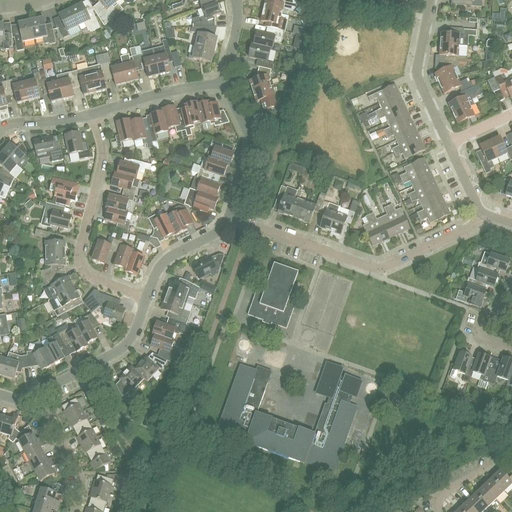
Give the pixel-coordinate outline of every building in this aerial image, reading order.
[(112,8),(117,4),(113,0),(96,0),(105,10),(100,14),(104,19),(114,11),(112,8)] [(184,7),(186,1),(186,0),(182,0),(182,3),(172,7),(173,11),(184,7)] [(202,9),(217,4),(215,0),(186,0),(186,1),(193,3),(193,4),(199,2),(202,9)] [(288,6),(284,5),(266,1),(263,12),(282,16),(287,17),(289,11),(287,10),(288,6)] [(194,28),(207,28),(215,27),(215,18),(221,15),(217,4),(202,9),(205,16),(192,21),(194,24),(194,28)] [(101,30),(96,19),(92,11),(87,14),(82,5),(71,11),(78,27),(84,24),(88,32),(93,34),(101,30)] [(67,32),(78,27),(71,11),(59,16),(63,25),(58,28),(64,39),(69,36),(67,32)] [(287,17),(282,16),(263,12),(261,22),(274,25),(273,30),(284,32),(285,33),(288,17),(287,17)] [(46,45),(49,44),(49,45),(56,44),(53,30),(46,31),(44,19),(31,22),(35,40),(43,39),(44,43),(46,45)] [(4,24),(3,24),(3,23),(0,21),(0,48),(1,50),(2,51),(4,52),(8,51),(9,57),(14,57),(12,36),(5,37),(4,24)] [(23,43),(35,40),(31,22),(19,24),(21,37),(14,38),(17,52),(24,51),(23,43)] [(196,47),(214,52),(217,39),(207,36),(205,35),(207,28),(194,28),(192,28),(191,33),(199,35),(196,47)] [(284,32),(273,30),(270,29),(268,36),(257,33),(254,46),(270,50),(272,51),(274,44),(281,45),(284,32)] [(441,34),(440,45),(459,47),(468,47),(469,37),(476,37),(477,31),(464,31),(464,30),(454,29),(453,35),(449,35),(441,34)] [(172,60),(171,55),(169,48),(168,40),(162,42),(164,47),(153,50),(159,76),(171,73),(168,61),(172,60)] [(254,46),(252,45),(249,58),(261,61),(259,68),(271,71),(273,71),(274,64),(268,62),(270,50),(254,46)] [(467,64),(468,47),(459,47),(440,45),(440,56),(453,57),(453,63),(459,63),(467,64)] [(211,64),(214,52),(196,47),(194,55),(189,53),(188,58),(211,64)] [(148,79),(159,76),(153,50),(142,53),(143,55),(137,56),(140,68),(145,67),(148,79)] [(171,55),(172,60),(175,69),(182,67),(178,53),(171,55)] [(135,69),(140,68),(137,56),(132,58),(134,63),(123,66),(127,84),(138,81),(135,69)] [(459,63),(453,63),(445,62),(445,68),(447,68),(447,70),(435,75),(439,85),(456,77),(452,69),(459,66),(459,63)] [(127,84),(123,66),(112,69),(110,63),(105,65),(108,76),(113,75),(116,87),(127,84)] [(103,78),(108,76),(105,65),(100,66),(102,73),(91,76),(95,94),(107,91),(103,78)] [(270,77),(271,71),(259,68),(258,74),(262,75),(263,78),(249,82),(253,92),(271,87),(268,78),(270,77)] [(95,94),(91,76),(89,69),(73,73),(76,85),(81,83),(84,97),(95,94)] [(502,71),(493,75),(494,78),(495,79),(496,82),(500,90),(500,91),(504,99),(509,96),(511,100),(511,76),(510,72),(502,71)] [(71,86),(76,85),(73,73),(67,74),(69,80),(58,83),(63,101),(74,98),(71,86)] [(42,85),(41,81),(39,74),(33,75),(35,81),(24,84),(29,102),(40,99),(37,87),(42,85)] [(456,77),(439,85),(444,95),(459,88),(461,93),(473,88),(470,82),(468,84),(466,80),(460,83),(458,81),(456,77)] [(24,84),(19,85),(17,80),(16,79),(6,82),(9,94),(14,92),(17,105),(29,102),(24,84)] [(63,101),(58,83),(47,86),(46,80),(41,81),(42,85),(43,93),(48,91),(51,104),(63,101)] [(4,95),(9,94),(6,82),(0,83),(0,111),(1,112),(6,111),(7,109),(6,107),(8,107),(4,95)] [(379,105),(400,95),(395,86),(368,98),(370,103),(377,100),(379,105)] [(271,87),(253,92),(256,103),(260,101),(264,111),(265,117),(277,113),(276,108),(277,107),(271,87)] [(453,115),(470,107),(466,98),(476,94),(473,88),(461,93),(464,98),(448,105),(453,115)] [(500,90),(494,93),(498,103),(504,100),(504,99),(500,91),(500,90)] [(400,95),(379,105),(381,110),(367,117),(369,120),(369,121),(374,118),(377,117),(404,104),(400,95)] [(197,106),(198,106),(197,103),(185,106),(188,118),(183,120),(186,131),(187,137),(192,136),(191,130),(195,129),(193,125),(201,123),(197,106)] [(210,106),(210,103),(198,106),(197,106),(201,123),(202,125),(210,123),(211,126),(214,125),(215,127),(229,124),(224,112),(219,113),(217,104),(210,106)] [(388,123),(408,114),(404,104),(377,117),(379,121),(385,118),(388,123)] [(470,107),(453,115),(458,125),(470,119),(475,117),(470,107)] [(186,131),(183,120),(178,121),(175,108),(162,111),(163,113),(167,130),(175,128),(177,134),(186,131)] [(168,132),(167,130),(163,113),(151,116),(154,130),(150,131),(152,143),(157,142),(156,135),(168,132)] [(366,114),(360,117),(362,123),(369,120),(367,117),(366,114)] [(383,137),(385,135),(412,123),(408,114),(388,123),(390,128),(378,134),(380,138),(383,137)] [(152,143),(150,131),(145,132),(142,120),(130,123),(134,140),(133,140),(134,142),(142,141),(143,145),(147,144),(148,150),(154,149),(152,143)] [(130,123),(129,121),(117,124),(120,136),(115,137),(118,149),(123,148),(122,143),(133,140),(134,140),(130,123)] [(396,142),(417,132),(412,123),(385,135),(387,140),(394,137),(396,142)] [(232,130),(231,124),(224,126),(224,127),(225,132),(228,132),(228,133),(232,132),(232,130)] [(394,154),(421,141),(417,132),(396,142),(399,147),(392,150),(394,154)] [(79,134),(66,137),(69,155),(78,154),(80,160),(91,158),(89,145),(82,147),(79,134)] [(52,138),(34,142),(36,155),(50,152),(52,163),(57,162),(64,160),(60,145),(54,146),(52,138)] [(511,160),(511,148),(511,147),(505,150),(500,138),(490,142),(497,160),(507,155),(510,162),(511,160)] [(421,141),(394,154),(396,158),(402,155),(405,161),(425,151),(421,141)] [(228,166),(227,166),(230,167),(234,155),(222,151),(224,146),(212,142),(211,147),(215,148),(211,160),(228,166)] [(492,162),(497,160),(490,142),(480,147),(485,159),(480,162),(486,175),(492,173),(491,170),(495,168),(492,162)] [(10,145),(10,146),(8,144),(2,150),(4,152),(3,154),(17,166),(25,157),(28,160),(30,158),(23,145),(18,147),(19,149),(17,151),(10,145)] [(10,174),(17,166),(3,154),(0,157),(0,166),(2,168),(1,170),(0,169),(0,176),(2,177),(10,181),(12,176),(10,174)] [(171,161),(167,159),(163,167),(167,169),(171,161)] [(211,160),(209,159),(206,167),(201,165),(201,168),(194,166),(192,172),(198,174),(210,178),(212,173),(223,178),(227,166),(228,166),(211,160)] [(402,181),(429,169),(424,159),(404,169),(406,174),(400,177),(402,181)] [(151,166),(145,164),(134,161),(132,166),(120,163),(117,175),(134,179),(134,180),(136,180),(138,173),(144,175),(145,170),(150,171),(151,166)] [(303,177),(306,169),(299,167),(296,174),(303,177)] [(161,168),(157,170),(160,177),(166,174),(168,170),(161,168)] [(412,188),(433,178),(429,169),(402,181),(397,183),(398,185),(403,183),(403,185),(410,182),(412,188)] [(117,175),(115,174),(112,187),(124,190),(123,195),(134,198),(137,189),(132,187),(134,180),(134,179),(117,175)] [(208,183),(210,178),(198,174),(193,191),(192,191),(199,193),(216,199),(220,187),(208,183)] [(13,182),(10,181),(2,177),(0,181),(0,195),(2,192),(8,194),(13,182)] [(410,200),(437,187),(433,178),(412,188),(415,193),(408,196),(410,200)] [(74,195),(77,185),(59,180),(53,179),(51,186),(57,187),(56,193),(55,197),(57,198),(56,204),(70,208),(72,202),(76,203),(77,196),(74,195)] [(511,202),(511,182),(505,180),(503,187),(508,188),(505,197),(511,198),(511,201),(511,203),(511,202)] [(297,193),(287,189),(281,187),(277,199),(283,201),(278,214),(288,217),(297,193)] [(374,192),(376,196),(382,193),(380,189),(379,187),(374,189),(373,189),(374,192)] [(421,206),(442,197),(437,187),(410,200),(412,204),(419,201),(421,206)] [(218,200),(216,199),(199,193),(192,191),(193,191),(190,190),(184,206),(189,207),(189,208),(207,215),(209,210),(214,212),(218,200)] [(140,191),(139,197),(148,199),(149,193),(140,191)] [(299,221),(306,203),(299,201),(302,192),(298,191),(297,193),(288,217),(299,221)] [(133,203),(134,198),(123,195),(121,199),(109,196),(106,209),(108,209),(109,209),(125,213),(128,201),(133,203)] [(319,214),(324,202),(325,198),(320,196),(316,207),(306,203),(299,221),(310,225),(314,212),(319,214)] [(419,218),(446,206),(442,197),(421,206),(423,211),(417,214),(419,218)] [(30,201),(25,206),(30,211),(35,206),(31,202),(30,201)] [(333,206),(329,204),(324,202),(319,214),(325,216),(320,229),(331,232),(337,215),(331,213),(333,206)] [(57,206),(47,204),(43,217),(44,217),(42,226),(50,228),(50,229),(51,229),(51,226),(68,230),(72,218),(64,216),(55,213),(57,206)] [(388,207),(401,234),(410,230),(401,209),(395,212),(392,205),(388,207)] [(446,206),(419,218),(421,222),(427,219),(430,225),(450,216),(446,206)] [(175,234),(176,236),(187,230),(186,228),(193,224),(185,209),(179,207),(171,211),(173,215),(168,218),(167,218),(175,234)] [(355,213),(349,212),(340,208),(340,207),(337,215),(331,232),(341,236),(345,223),(351,225),(355,213)] [(387,216),(382,218),(391,239),(401,234),(388,207),(384,209),(387,216)] [(128,214),(125,213),(109,209),(108,209),(105,221),(118,224),(116,229),(128,232),(130,223),(126,222),(128,214)] [(391,239),(382,218),(377,220),(374,214),(369,216),(382,243),(391,239)] [(167,218),(168,218),(167,216),(159,220),(157,215),(148,219),(154,230),(158,228),(165,241),(176,236),(175,234),(167,218)] [(373,247),(382,243),(369,216),(365,218),(368,224),(363,227),(373,247)] [(419,226),(415,228),(419,236),(420,237),(421,236),(425,234),(423,229),(421,225),(419,226)] [(36,230),(35,236),(53,241),(54,235),(36,230)] [(139,235),(137,240),(149,243),(150,238),(139,235)] [(118,241),(113,239),(108,238),(106,244),(99,242),(92,261),(104,265),(109,251),(114,253),(118,241)] [(132,254),(133,254),(133,252),(121,247),(123,243),(118,241),(114,253),(119,254),(115,266),(126,270),(132,254)] [(46,255),(65,255),(65,243),(46,243),(46,255)] [(144,258),(133,254),(132,254),(126,270),(125,272),(137,277),(144,258)] [(491,255),(491,256),(486,254),(484,255),(481,264),(479,264),(477,270),(480,271),(493,275),(495,269),(506,273),(510,262),(491,255)] [(65,255),(46,255),(46,267),(65,267),(65,255)] [(218,274),(218,272),(219,272),(224,256),(220,255),(218,260),(213,262),(210,257),(192,266),(199,280),(212,274),(213,276),(218,274)] [(258,287),(248,316),(287,330),(296,303),(289,301),(298,274),(274,265),(266,289),(258,287)] [(42,278),(54,275),(53,269),(41,272),(42,278)] [(498,277),(493,275),(480,271),(476,282),(469,279),(468,282),(467,285),(469,286),(482,291),(484,285),(494,288),(498,277)] [(54,275),(42,278),(44,284),(56,281),(54,275)] [(57,297),(74,288),(68,278),(51,287),(57,297)] [(167,297),(185,304),(187,298),(196,300),(200,289),(187,282),(184,288),(172,284),(167,297)] [(486,292),(482,291),(469,286),(466,294),(459,292),(456,301),(469,305),(479,309),(481,303),(482,304),(484,299),(486,300),(488,295),(486,294),(486,292)] [(78,291),(76,292),(74,288),(57,297),(63,308),(56,312),(59,317),(72,310),(69,305),(80,299),(79,298),(81,298),(81,296),(79,292),(78,291)] [(111,306),(114,299),(94,292),(93,292),(83,304),(91,315),(100,308),(107,310),(104,317),(121,323),(125,311),(111,306)] [(183,310),(185,304),(167,297),(162,310),(175,315),(173,320),(187,325),(191,313),(183,310)] [(96,320),(91,315),(82,320),(84,324),(77,328),(78,330),(87,345),(97,339),(91,328),(99,324),(96,320)] [(6,328),(5,322),(7,322),(6,316),(0,316),(0,337),(10,335),(8,328),(6,328)] [(187,325),(173,320),(171,320),(169,327),(157,323),(153,335),(155,336),(172,341),(174,334),(179,336),(180,334),(185,336),(189,326),(187,325)] [(78,330),(71,333),(69,329),(58,335),(64,346),(71,342),(77,353),(88,347),(87,345),(78,330)] [(64,346),(58,335),(58,334),(47,340),(51,347),(45,350),(53,365),(64,360),(59,349),(64,346)] [(174,342),(172,341),(155,336),(151,347),(163,351),(160,358),(167,362),(171,364),(176,351),(171,350),(174,342)] [(53,365),(45,350),(39,353),(37,350),(32,352),(27,353),(27,356),(30,368),(36,367),(35,362),(37,361),(42,371),(53,365)] [(472,358),(468,357),(469,354),(462,351),(461,354),(460,354),(454,371),(452,371),(450,376),(451,378),(456,380),(458,373),(465,376),(463,382),(469,384),(473,373),(473,370),(468,368),(472,358)] [(30,368),(27,356),(21,357),(9,354),(7,361),(2,377),(14,380),(19,364),(21,364),(22,370),(30,368)] [(167,362),(160,358),(158,357),(152,354),(148,359),(147,357),(135,370),(134,370),(144,380),(147,383),(159,370),(161,371),(165,366),(167,362)] [(486,390),(488,384),(493,370),(487,368),(490,359),(479,355),(473,370),(473,373),(481,376),(477,387),(486,390)] [(508,382),(511,371),(511,361),(503,359),(499,372),(493,370),(488,384),(494,386),(497,377),(508,381),(508,382)] [(357,408),(350,405),(353,397),(356,398),(361,382),(346,377),(345,379),(340,377),(343,370),(328,364),(317,394),(329,399),(327,405),(325,404),(314,435),(257,414),(272,372),(257,367),(256,372),(241,366),(218,432),(247,442),(246,444),(304,465),(305,463),(334,473),(357,408)] [(134,370),(135,370),(131,367),(119,380),(121,381),(116,386),(122,398),(127,395),(131,391),(132,392),(144,380),(134,370)] [(68,421),(83,412),(76,399),(62,407),(65,414),(64,414),(68,421)] [(76,433),(90,425),(83,412),(68,421),(71,427),(72,426),(76,433)] [(21,434),(14,429),(18,416),(14,415),(12,421),(5,418),(1,434),(9,437),(8,440),(13,444),(21,434)] [(97,438),(96,436),(90,425),(76,433),(79,439),(78,440),(81,446),(97,438)] [(24,452),(44,442),(42,438),(37,441),(33,434),(19,442),(24,452)] [(89,458),(103,451),(97,438),(81,446),(85,452),(86,452),(89,458)] [(30,462),(44,455),(41,448),(46,446),(44,442),(24,452),(30,462)] [(95,472),(96,472),(110,464),(103,451),(89,458),(92,465),(91,465),(95,472)] [(35,472),(55,462),(53,458),(47,461),(44,455),(30,462),(35,472)] [(55,462),(35,472),(41,483),(55,475),(51,469),(57,466),(55,462)] [(492,479),(504,492),(511,484),(511,475),(508,479),(500,471),(492,479)] [(96,491),(109,495),(114,481),(98,476),(96,483),(94,483),(92,490),(96,491)] [(496,500),(504,492),(492,479),(484,487),(496,500)] [(488,508),(496,500),(484,487),(475,495),(488,508)] [(38,500),(59,507),(60,503),(54,501),(57,494),(41,489),(38,500)] [(109,495),(96,491),(92,490),(90,496),(92,497),(89,504),(96,506),(105,508),(109,495)] [(475,511),(483,511),(488,508),(475,495),(467,503),(475,511)] [(58,511),(59,507),(38,500),(34,511),(36,511),(51,511),(52,509),(58,511)] [(459,511),(475,511),(467,503),(459,511)]
